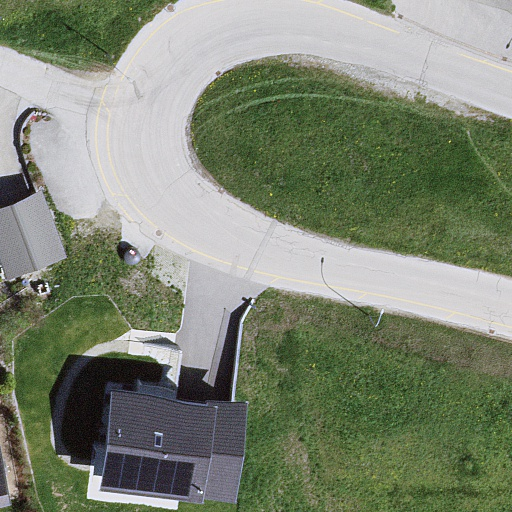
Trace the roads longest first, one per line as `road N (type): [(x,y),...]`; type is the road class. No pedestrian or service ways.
road 1 (residential): [(511,316),(215,249),(159,194),(145,126),(170,68),(254,40),(331,47),(511,100)]
road 2 (unknown): [(0,60),(145,126)]
